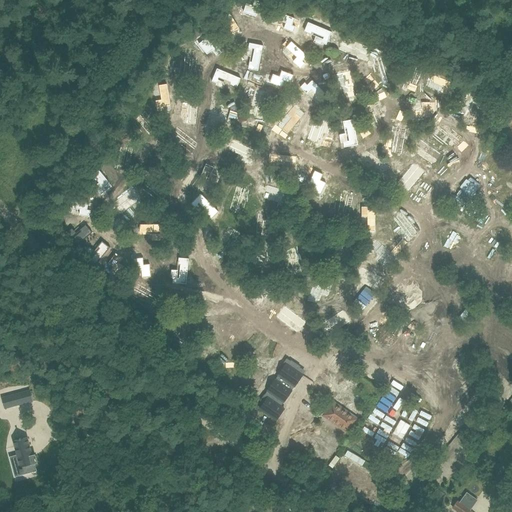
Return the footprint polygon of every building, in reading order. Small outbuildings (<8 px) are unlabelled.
[(319,17),(314,36),(325,38),(329,20),(319,17)] [(333,42),(343,28),(338,25),(329,39),(333,42)] [(363,53),(366,39),(352,36),(348,59),(354,60),(355,52),(363,53)] [(311,50),(314,41),(305,38),(302,47),(311,50)] [(260,73),(271,55),(264,50),(253,68),(260,73)] [(294,80),(298,63),(290,61),(286,78),(294,80)] [(172,62),(166,70),(179,80),(186,73),(172,62)] [(224,65),(221,73),(242,80),(245,71),(224,65)] [(205,128),(212,124),(201,109),(195,114),(205,128)] [(302,112),(293,133),(300,136),(309,115),(302,112)] [(411,129),(414,122),(408,119),(405,126),(411,129)] [(329,142),(332,131),(328,130),(330,121),(324,120),(319,139),(329,142)] [(442,132),(436,147),(442,149),(447,134),(442,132)] [(464,141),(455,156),(462,161),(472,146),(464,141)] [(321,171),(314,185),(320,188),(328,175),(321,171)] [(258,181),(269,188),(274,181),(262,174),(258,181)] [(334,180),(323,194),(331,201),(342,187),(334,180)] [(261,189),(259,196),(265,198),(267,191),(261,189)] [(356,210),(365,200),(356,193),(348,204),(356,210)] [(456,215),(452,223),(463,228),(466,219),(456,215)] [(142,233),(146,239),(155,232),(151,226),(142,233)] [(282,247),(293,256),(308,239),(297,230),(282,247)] [(429,269),(427,271),(431,275),(439,268),(427,254),(421,260),(429,269)] [(474,263),(490,273),(494,266),(477,257),(474,263)] [(207,282),(213,279),(209,273),(204,277),(207,282)] [(364,277),(358,285),(365,291),(371,282),(364,277)] [(227,312),(224,307),(234,300),(231,295),(213,306),(220,317),(227,312)] [(289,325),(302,310),(296,306),(284,321),(289,325)] [(280,308),(275,314),(283,321),(288,315),(280,308)] [(244,311),(229,328),(235,333),(250,316),(244,311)] [(262,342),(277,350),(283,339),(261,327),(253,341),(260,345),(262,342)] [(445,342),(440,346),(452,364),(458,360),(445,342)] [(236,376),(239,366),(234,364),(235,361),(225,358),(221,372),(236,376)] [(440,375),(433,369),(436,365),(428,359),(420,368),(435,381),(440,375)] [(292,391),(294,387),(295,386),(297,387),(303,379),(301,378),(303,375),(286,363),(277,375),(278,376),(275,379),(266,391),(270,393),(259,409),(276,421),(284,409),(280,406),(283,402),(283,403),(292,391)] [(25,402),(33,400),(30,390),(23,392),(25,402)] [(2,397),(4,404),(11,402),(9,395),(2,397)] [(323,415),(348,432),(357,419),(332,402),(323,415)] [(37,462),(35,455),(32,455),(28,437),(24,438),(24,437),(18,438),(18,439),(14,440),(18,455),(13,456),(16,467),(21,466),(23,474),(36,470),(34,463),(37,462)] [(471,511),(473,511),(457,500),(451,508),(457,511),(471,511)]
